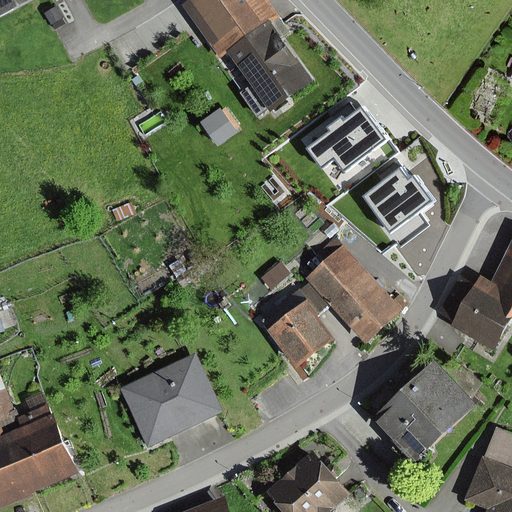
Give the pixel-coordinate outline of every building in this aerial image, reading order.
[(0,0),(0,18),(34,0),(0,0)] [(280,0),(206,0),(195,8),(234,62),(242,56),(265,88),(256,95),(272,116),(281,110),(285,115),(328,84),(287,27),(295,21),(280,0)] [(64,20),(57,7),(45,13),(52,26),(64,20)] [(240,133),(221,107),(200,123),(219,148),(240,133)] [(309,149),(322,166),(335,156),(344,168),(383,140),(360,108),(344,119),(342,116),(326,128),(330,134),(309,149)] [(400,169),(362,197),(389,234),(433,202),(414,176),(408,180),(400,169)] [(338,238),(308,264),(314,271),(306,279),(310,283),(300,292),(307,300),(268,330),(297,368),(336,339),(319,316),(330,306),(366,346),(405,312),(403,310),(409,305),(400,295),(394,300),(338,238)] [(511,242),(492,281),(480,275),(453,328),(496,349),(511,318),(511,242)] [(73,291),(59,296),(63,307),(77,302),(73,291)] [(0,333),(6,332),(5,329),(17,325),(11,305),(0,308),(0,333)] [(224,413),(196,354),(120,388),(148,447),(224,413)] [(435,361),(374,419),(416,463),(477,405),(435,361)] [(20,417),(0,369),(0,510),(34,496),(33,493),(79,473),(50,404),(20,417)] [(511,511),(511,433),(496,427),(467,500),(489,509),(487,511),(511,511)] [(283,511),(332,511),(352,495),(314,452),(267,494),(283,511)] [(230,511),(224,497),(186,511),(230,511)]
